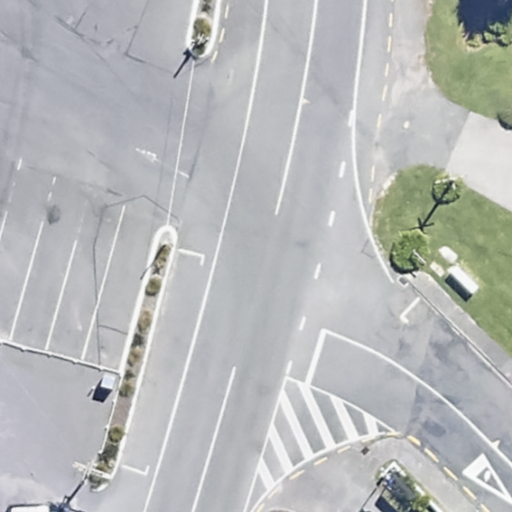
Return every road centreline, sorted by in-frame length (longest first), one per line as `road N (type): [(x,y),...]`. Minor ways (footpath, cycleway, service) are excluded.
road 1 (residential): [(244,297),(401,377),(511,472)]
road 2 (tertiary): [(309,0),(277,185),(244,297)]
road 3 (tertiary): [(244,297),(183,511)]
